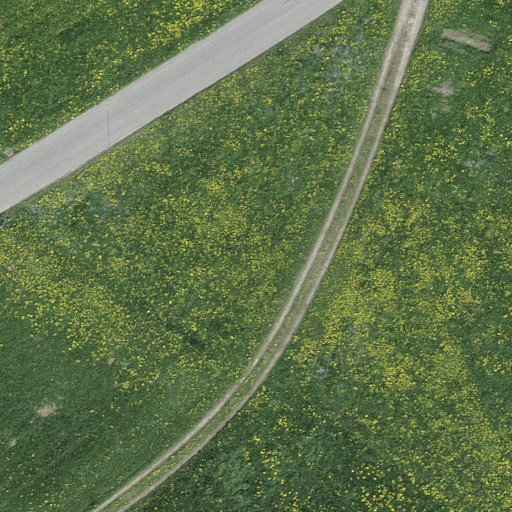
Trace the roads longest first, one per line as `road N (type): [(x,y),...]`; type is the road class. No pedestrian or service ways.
road 1 (track): [(103,511),(222,423),(327,247),(414,0)]
road 2 (unclassified): [(309,0),(0,193)]
